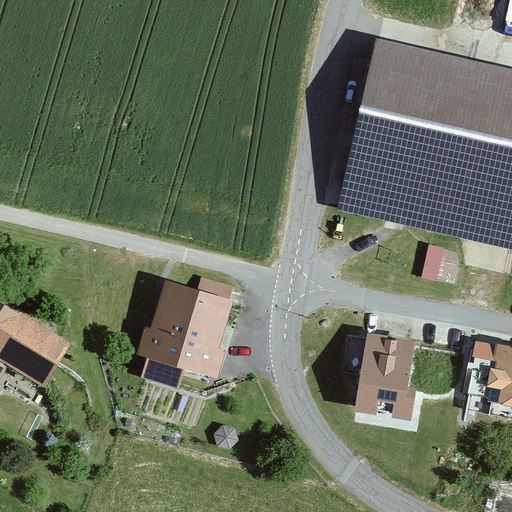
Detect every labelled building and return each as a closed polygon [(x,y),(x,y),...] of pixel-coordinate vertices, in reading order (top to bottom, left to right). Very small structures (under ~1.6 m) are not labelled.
[(511,68),(376,38),(337,209),(511,248),(511,68)] [(431,240),(422,272),(456,281),(465,249),(431,240)] [(233,299),(166,279),(151,328),(145,326),(136,353),(217,378),(226,349),(219,347),(233,299)] [(0,379),(9,365),(45,386),(71,342),(0,300),(0,379)] [(415,340),(367,332),(353,411),(376,415),(377,409),(392,412),(391,416),(411,420),(417,386),(408,385),(415,340)] [(511,346),(476,340),(473,356),(496,360),(495,368),(490,367),(487,386),(489,386),(487,401),(511,405),(511,346)]
